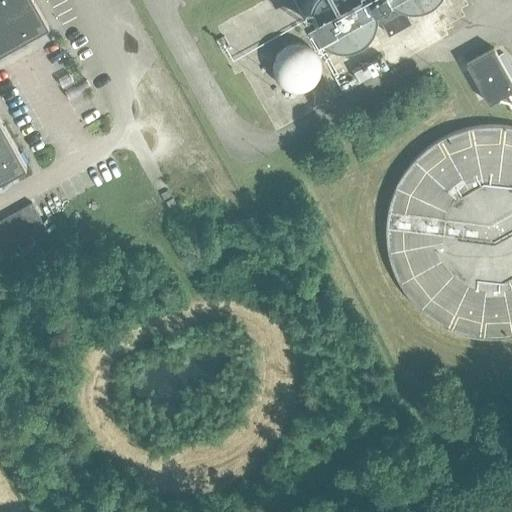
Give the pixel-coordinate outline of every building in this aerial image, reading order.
[(374,32),(377,21),(376,11),(373,1),(371,0),(316,0),(313,8),(311,19),(314,30),(320,39),(328,46),(338,49),(349,50),(359,47),(367,40),(374,32)] [(441,0),(393,0),(398,5),(406,10),(416,12),(425,11),(434,7),(441,0)] [(511,79),(494,48),(467,63),(489,102),(511,89),(511,79)] [(511,131),(506,130),(494,129),(481,129),(468,131),(455,134),(443,139),(432,145),(422,153),(412,162),(404,171),(397,182),(391,194),(387,206),(384,218),(382,231),(383,244),(384,257),(388,269),(393,281),(399,293),(406,303),(415,313),(425,321),(436,328),(447,334),(459,338),(472,341),(485,342),(497,342),(510,340),(511,339),(511,131)] [(32,202),(0,219),(0,245),(6,256),(50,232),(41,218),(32,202)]
